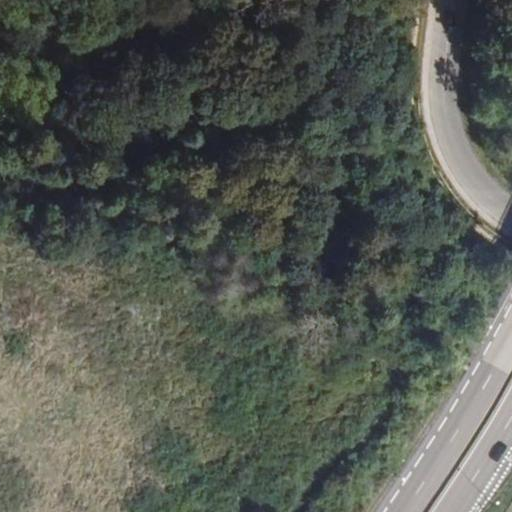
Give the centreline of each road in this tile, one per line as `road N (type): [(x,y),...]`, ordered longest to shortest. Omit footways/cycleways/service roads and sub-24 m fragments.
road 1 (unknown): [(511,254),(451,204),(427,160),(412,83),(419,0)]
road 2 (unclassified): [(511,212),(472,176),(453,139),(444,84),(451,0)]
road 3 (secondary): [(511,333),(405,511)]
